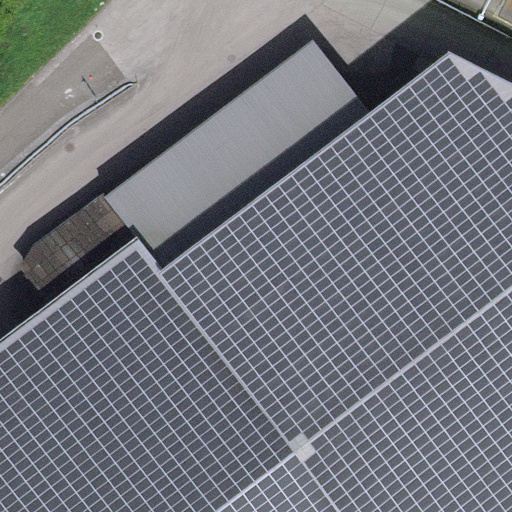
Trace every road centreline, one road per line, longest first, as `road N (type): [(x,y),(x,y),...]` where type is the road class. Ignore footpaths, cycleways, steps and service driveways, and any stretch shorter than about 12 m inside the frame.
road 1 (unclassified): [(215,0),(109,54),(0,145)]
road 2 (unclassified): [(511,66),(359,0)]
